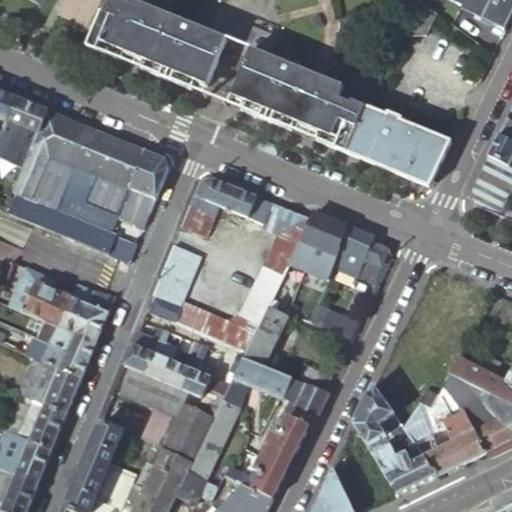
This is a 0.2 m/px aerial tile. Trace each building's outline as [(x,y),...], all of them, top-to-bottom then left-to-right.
[(436,0),(456,9),(460,0),(436,0)] [(505,8),(511,11),(511,0),(490,0),(487,9),(501,15),(505,8)] [(107,48),(119,53),(116,62),(140,72),(143,63),(156,68),(153,76),(178,87),(182,79),(195,84),(207,89),(218,61),(222,50),(226,41),(209,34),(196,28),(182,23),(169,17),(163,15),(139,5),(134,3),(132,8),(120,2),(117,2),(115,1),(114,2),(112,3),(110,4),(109,5),(108,7),(108,9),(108,12),(109,14),(111,15),(111,17),(112,18),(111,18),(101,14),(86,49),(103,56),(107,48)] [(418,2),(402,34),(410,39),(425,38),(436,15),(418,2)] [(116,62),(119,53),(107,48),(103,56),(116,62)] [(315,143),(318,135),(330,140),(327,148),(345,155),(360,119),(363,112),(365,108),(351,103),(350,106),(338,101),(343,88),(338,86),(316,77),(309,74),(295,69),(282,64),(268,58),(251,51),(247,60),(243,71),(232,99),(244,104),(257,109),(254,117),(279,128),(282,120),(296,125),(292,133),(315,143)] [(143,63),(140,72),(153,76),(156,68),(143,63)] [(191,92),(195,84),(182,79),(178,87),(191,92)] [(0,117),(7,121),(15,100),(0,94),(0,117)] [(40,134),(48,113),(15,100),(7,121),(25,128),(37,133),(40,134)] [(244,104),(240,112),(254,117),(257,109),(244,104)] [(345,155),(428,190),(450,143),(400,122),(401,120),(389,115),(386,118),(365,108),(363,112),(360,119),(345,155)] [(17,183),(16,186),(34,193),(47,157),(72,167),(87,129),(61,119),(48,113),(40,134),(37,133),(34,140),(24,166),(17,183)] [(511,122),(505,119),(486,157),(507,169),(511,158),(511,122)] [(282,120),(279,128),(292,133),(296,125),(282,120)] [(34,140),(37,133),(25,128),(22,136),(26,137),(34,140)] [(92,175),(107,137),(87,129),(72,167),(84,172),(92,175)] [(330,140),(318,135),(315,143),(327,148),(330,140)] [(24,166),(34,140),(26,137),(16,163),(24,166)] [(111,182),(126,145),(107,137),(92,175),(100,178),(111,182)] [(125,199),(144,152),(126,145),(111,182),(123,187),(119,197),(125,199)] [(154,156),(144,152),(125,199),(117,218),(144,228),(167,171),(164,160),(154,156)] [(511,171),(507,169),(486,157),(467,196),(473,207),(494,216),(511,179),(511,171)] [(10,180),(17,183),(24,166),(16,163),(10,180)] [(89,185),(92,175),(84,172),(81,182),(89,185)] [(100,178),(92,175),(89,185),(83,199),(90,202),(100,178)] [(267,226),(275,205),(210,179),(199,184),(190,206),(216,216),(219,208),(267,226)] [(54,182),(51,191),(59,195),(63,185),(54,182)] [(9,213),(130,263),(135,251),(139,242),(123,235),(121,240),(30,203),(34,193),(16,186),(13,192),(17,194),(9,213)] [(288,211),(275,205),(267,226),(265,231),(277,237),(288,211)] [(190,206),(185,218),(211,228),(216,216),(190,206)] [(299,215),(288,211),(277,237),(287,242),(299,215)] [(314,214),(311,220),(297,247),(297,249),(303,252),(310,237),(320,241),(329,220),(314,214)] [(297,247),(311,220),(299,215),(287,242),(297,247)] [(185,218),(181,229),(206,240),(211,228),(185,218)] [(350,229),(329,220),(320,241),(334,247),(327,262),(335,265),(341,250),(350,229)] [(375,239),(350,229),(341,250),(381,266),(387,253),(372,246),(375,239)] [(260,326),(268,308),(286,270),(297,249),(297,247),(287,242),(277,237),(240,313),(230,322),(183,304),(201,259),(174,247),(153,298),(180,309),(174,324),(241,352),(246,354),(260,326)] [(381,266),(341,250),(335,265),(334,266),(373,282),(381,266)] [(379,285),(391,260),(387,253),(381,266),(373,282),(379,285)] [(27,271),(11,307),(42,320),(55,291),(52,289),(56,281),(27,271)] [(42,320),(45,322),(58,327),(60,328),(72,298),(55,291),(42,320)] [(109,313),(116,299),(95,292),(90,305),(109,313)] [(78,335),(90,305),(72,298),(60,328),(78,335)] [(153,298),(147,313),(174,324),(180,309),(153,298)] [(78,335),(97,344),(100,337),(109,313),(90,305),(78,335)] [(332,313),(317,306),(310,322),(324,329),(325,328),(332,313)] [(246,354),(244,357),(260,364),(264,366),(287,317),(268,308),(260,326),(246,354)] [(359,327),(332,313),(325,328),(352,342),(359,327)] [(45,322),(38,339),(50,344),(58,327),(45,322)] [(90,362),(97,344),(78,335),(60,328),(58,327),(50,344),(90,362)] [(163,332),(157,329),(153,337),(160,340),(163,332)] [(136,338),(133,347),(153,355),(157,347),(136,338)] [(81,381),(90,362),(50,344),(38,339),(31,357),(59,371),(81,381)] [(186,362),(192,365),(194,360),(199,347),(194,345),(186,362)] [(132,350),(124,368),(126,369),(145,377),(153,355),(133,347),(132,350)] [(206,350),(199,347),(194,360),(201,363),(206,350)] [(230,387),(244,357),(246,354),(241,352),(230,370),(225,385),(230,387)] [(172,363),(153,355),(145,377),(163,384),(172,363)] [(174,357),(172,363),(190,370),(192,365),(186,362),(174,357)] [(226,396),(222,403),(239,410),(246,387),(250,388),(260,364),(244,357),(230,387),(230,388),(226,396)] [(511,386),(505,383),(458,358),(450,375),(478,390),(504,403),(511,406),(511,386)] [(190,370),(211,379),(215,369),(201,363),(194,360),(192,365),(190,370)] [(190,370),(172,363),(163,384),(181,392),(190,370)] [(301,363),(293,379),(300,382),(324,392),(329,379),(324,377),(325,374),(301,363)] [(285,393),(293,379),(264,366),(260,364),(250,388),(282,402),(286,394),(285,393)] [(145,377),(126,369),(116,394),(178,420),(185,406),(202,414),(207,402),(202,400),(181,392),(163,384),(145,377)] [(207,388),(211,379),(190,370),(181,392),(202,400),(207,388)] [(67,416),(81,381),(59,371),(53,386),(41,380),(33,401),(67,416)] [(478,390),(450,375),(442,388),(453,401),(462,412),(448,419),(442,422),(443,428),(450,445),(459,468),(511,441),(511,434),(492,409),(478,390)] [(230,388),(230,387),(225,385),(211,379),(207,388),(226,396),(230,388)] [(300,382),(293,379),(285,393),(286,394),(293,397),(300,382)] [(321,410),(329,395),(324,392),(300,382),(293,397),(321,410)] [(373,387),(354,427),(371,453),(398,496),(408,492),(430,481),(438,478),(423,457),(404,429),(373,387)] [(169,511),(174,503),(187,476),(197,455),(206,435),(222,403),(226,396),(207,388),(202,400),(207,402),(202,414),(185,406),(178,420),(155,468),(144,490),(133,511),(169,511)] [(442,388),(437,397),(434,402),(442,422),(448,419),(442,406),(453,401),(442,388)] [(478,390),(492,409),(511,434),(511,406),(504,403),(478,390)] [(427,391),(421,400),(430,409),(434,402),(437,397),(427,391)] [(288,419),(309,426),(313,428),(321,410),(293,397),(283,417),(288,419)] [(53,450),(67,416),(33,401),(19,434),(22,436),(31,440),(53,450)] [(239,410),(222,403),(206,435),(197,455),(216,463),(239,410)] [(280,435),(288,419),(283,417),(281,416),(278,421),(275,419),(269,431),(273,433),(280,435)] [(261,476),(253,490),(273,500),(309,426),(288,419),(280,435),(273,433),(268,443),(261,457),(254,473),(261,476)] [(423,457),(438,478),(448,473),(459,468),(450,445),(443,428),(437,432),(435,421),(426,425),(432,453),(423,457)] [(124,432),(101,423),(80,474),(66,510),(69,511),(90,511),(110,464),(124,432)] [(24,455),(31,440),(22,436),(16,452),(24,455)] [(39,485),(53,450),(31,440),(24,455),(16,452),(11,450),(3,470),(39,485)] [(197,455),(187,476),(206,484),(209,478),(216,463),(197,455)] [(144,490),(155,468),(143,462),(137,475),(133,484),(144,490)] [(90,511),(133,511),(144,490),(133,484),(128,482),(133,473),(110,464),(90,511)] [(320,495),(328,511),(353,511),(333,468),(320,495)] [(2,511),(27,511),(39,485),(3,470),(1,469),(0,471),(0,510),(1,511),(2,511)] [(226,477),(237,482),(240,475),(231,471),(226,477)] [(137,475),(133,473),(128,482),(133,484),(137,475)] [(240,475),(237,482),(244,486),(253,490),(261,476),(254,473),(250,480),(240,475)] [(174,503),(169,511),(195,511),(201,499),(213,504),(223,483),(234,488),(237,482),(226,477),(219,474),(215,481),(209,478),(206,484),(187,476),(174,503)] [(253,490),(244,486),(221,511),(267,511),(273,500),(253,490)] [(328,511),(320,495),(311,511),(328,511)]
